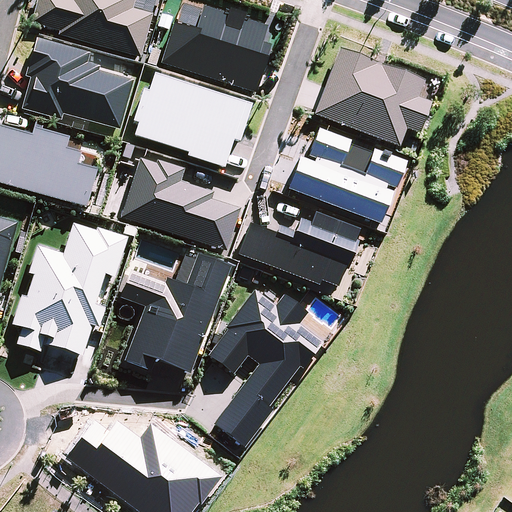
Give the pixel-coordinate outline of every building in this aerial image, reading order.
[(59,33),(57,36),(140,59),(152,16),(132,10),(135,0),(36,0),(30,24),(59,33)] [(172,25),(159,64),(255,94),(271,47),(261,44),(267,29),(243,22),(245,17),(229,11),(227,17),(202,9),(195,32),(172,25)] [(24,78),(30,79),(22,110),(61,122),(63,115),(119,131),(133,82),(98,72),(99,68),(86,64),(89,55),(35,40),(24,78)] [(424,83),(338,50),(313,115),(398,149),(406,130),(418,135),(430,104),(417,99),(424,83)] [(137,125),(133,137),(191,155),(190,158),(224,169),(233,142),(239,144),(251,107),(153,75),(147,92),(142,90),(132,123),(137,125)] [(0,128),(0,184),(86,208),(97,171),(77,166),(81,154),(65,150),(68,140),(33,130),(31,137),(0,128)] [(139,160),(120,218),(226,253),(239,210),(211,201),(213,194),(180,184),(184,171),(156,161),(155,165),(139,160)] [(0,283),(17,219),(0,214),(0,283)] [(248,225),(237,255),(318,286),(320,282),(337,288),(344,271),(347,272),(358,242),(355,241),(359,231),(314,214),(311,225),(298,220),(294,234),(278,228),(275,235),(248,225)] [(11,326),(21,329),(15,346),(40,354),(44,338),(46,339),(44,346),(82,357),(92,327),(98,329),(105,309),(95,306),(104,277),(115,280),(128,238),(96,229),(95,232),(72,224),(62,255),(37,246),(27,275),(33,277),(26,298),(21,296),(11,326)] [(120,299),(144,308),(123,362),(150,373),(154,362),(189,375),(231,267),(188,252),(186,258),(184,257),(175,282),(166,279),(164,285),(131,272),(120,299)] [(298,368),(302,371),(323,343),(299,325),(307,315),(283,296),(274,307),(253,291),(224,329),(227,331),(207,356),(232,376),(247,357),(258,366),(212,425),(243,449),(272,412),(268,409),(298,368)]
